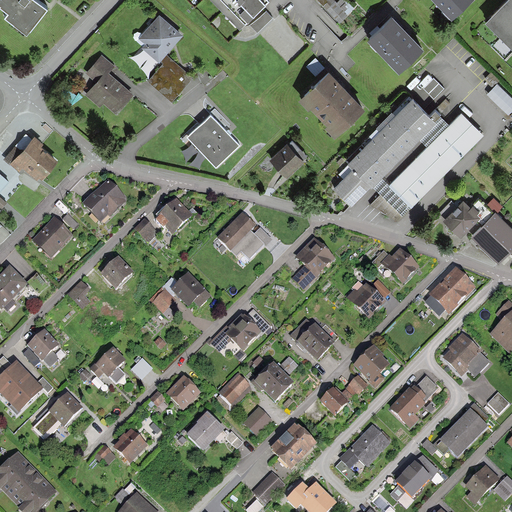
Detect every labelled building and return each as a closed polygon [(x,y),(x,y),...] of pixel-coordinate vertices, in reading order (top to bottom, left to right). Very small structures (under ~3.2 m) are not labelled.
[(26,32),(45,6),(37,0),(0,0),(0,6),(5,10),(2,15),(26,32)] [(269,0),(268,0),(214,0),(241,27),(269,0)] [(356,9),(348,0),(340,0),(339,1),(337,0),(319,0),(341,23),(356,9)] [(463,0),(433,0),(449,15),(463,0)] [(511,0),(507,0),(486,22),(511,48),(511,0)] [(260,33),(275,17),(265,8),(250,24),(260,33)] [(181,33),(159,14),(138,37),(145,43),(142,47),(161,63),(147,79),(169,98),(190,74),(165,52),(181,33)] [(423,43),(391,14),(369,37),(400,67),(423,43)] [(113,63),(101,53),(86,71),(95,79),(87,88),(114,111),(132,90),(108,70),(113,63)] [(318,76),(326,67),(317,59),(309,67),(318,76)] [(363,103),(328,67),(298,95),(333,131),(363,103)] [(425,89),(436,99),(446,88),(436,78),(425,89)] [(511,115),(511,113),(511,95),(498,83),(488,94),(511,115)] [(437,124),(412,100),(347,166),(352,171),(333,190),(351,208),(370,189),(372,190),(437,124)] [(462,114),(389,187),(411,209),(484,136),(462,114)] [(238,144),(211,116),(190,136),(217,164),(238,144)] [(301,160),(286,141),(268,156),(283,174),(301,160)] [(55,160),(32,142),(18,160),(41,178),(55,160)] [(106,179),(82,204),(100,222),(124,197),(106,179)] [(0,194),(0,206),(4,209),(10,202),(0,194)] [(463,197),(441,217),(456,234),(478,213),(463,197)] [(191,216),(176,200),(155,218),(170,235),(191,216)] [(511,226),(494,209),(470,232),(498,259),(511,244),(511,226)] [(70,215),(60,224),(69,233),(78,224),(70,215)] [(255,228),(242,215),(219,238),(237,257),(242,252),(250,261),(265,246),(251,231),(255,228)] [(53,219),(32,241),(49,258),(71,236),(53,219)] [(156,233),(144,222),(136,231),(148,242),(156,233)] [(332,257),(315,240),(297,258),(314,275),(332,257)] [(416,269),(399,250),(380,267),(398,286),(416,269)] [(131,271),(119,258),(102,275),(113,287),(131,271)] [(8,267),(0,274),(0,307),(24,284),(8,267)] [(471,285),(454,269),(427,298),(445,314),(471,285)] [(205,291),(187,272),(170,289),(188,307),(205,291)] [(92,296),(82,285),(69,296),(79,307),(92,296)] [(382,301),(365,285),(347,302),(365,319),(382,301)] [(243,311),(222,332),(241,350),(261,330),(243,311)] [(511,348),(511,314),(489,335),(506,354),(511,348)] [(333,343),(314,324),(295,343),(315,362),(333,343)] [(56,347),(45,335),(30,348),(42,361),(56,347)] [(477,351),(461,335),(442,355),(459,371),(477,351)] [(375,347),(354,368),(370,384),(391,363),(375,347)] [(124,363),(113,352),(98,367),(108,378),(124,363)] [(290,377),(300,368),(292,358),(282,368),(290,377)] [(144,360),(133,371),(144,381),(155,370),(144,360)] [(40,390),(17,366),(0,382),(0,393),(18,412),(40,390)] [(291,385),(272,366),(255,383),(274,402),(291,385)] [(183,376),(166,393),(183,409),(200,393),(183,376)] [(250,391),(237,378),(220,395),(233,408),(250,391)] [(357,383),(349,389),(357,400),(365,394),(357,383)] [(334,388),(319,402),(332,416),(347,402),(334,388)] [(425,405),(408,389),(388,409),(405,425),(425,405)] [(498,392),(487,403),(496,413),(507,401),(498,392)] [(80,409),(68,397),(52,414),(64,426),(80,409)] [(270,420),(257,407),(241,423),(254,436),(270,420)] [(469,410),(440,440),(458,458),(487,427),(469,410)] [(223,430),(206,414),(186,435),(203,451),(223,430)] [(299,423),(272,448),(292,468),(318,442),(299,423)] [(389,443),(371,425),(344,453),(362,471),(389,443)] [(132,430),(115,447),(127,460),(145,443),(132,430)] [(36,511),(58,492),(18,451),(0,468),(0,488),(23,511),(36,511)] [(415,460),(432,477),(438,470),(423,455),(415,460)] [(415,460),(395,481),(399,484),(390,494),(397,501),(406,492),(412,497),(432,477),(415,460)] [(499,478),(486,467),(468,486),(480,498),(499,478)] [(272,472),(252,492),(265,505),(285,485),(272,472)] [(507,503),(511,497),(511,480),(509,477),(495,491),(507,503)] [(325,511),(336,502),(315,481),(309,487),(304,482),(287,498),(297,508),(302,503),(310,511),(325,511)] [(159,511),(137,491),(116,511),(159,511)] [(250,511),(259,511),(265,507),(260,502),(250,511)]
